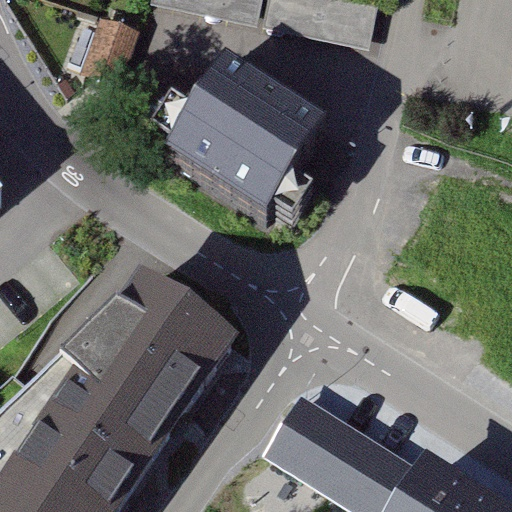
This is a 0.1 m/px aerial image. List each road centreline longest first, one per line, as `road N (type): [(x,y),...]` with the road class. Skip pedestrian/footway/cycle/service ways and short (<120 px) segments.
road 1 (residential): [(0,76),(77,172),(297,322)]
road 2 (residential): [(297,322),(511,452)]
road 3 (residential): [(187,511),(288,365),(297,322)]
